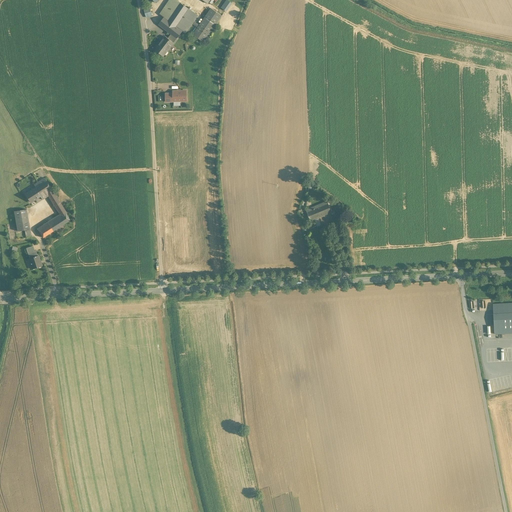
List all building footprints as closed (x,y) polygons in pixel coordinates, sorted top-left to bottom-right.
[(198,17),(174,0),(170,0),(159,15),(162,17),(157,25),(167,33),(164,38),(153,52),(163,59),(182,32),(187,35),(193,26),(196,29),(191,36),(202,44),(222,17),(211,9),(199,25),(194,22),(198,17)] [(227,0),(224,0),(220,7),(226,11),(232,3),(227,0)] [(151,9),(144,11),(146,20),(153,19),(151,9)] [(187,91),(163,93),(164,104),(187,103),(187,91)] [(27,183),(33,193),(24,199),(30,210),(48,198),(61,216),(39,230),(45,240),(78,219),(68,204),(64,207),(49,183),(46,179),(36,185),(33,180),(27,183)] [(318,207),(306,212),(310,221),(332,212),(327,202),(319,206),(318,207)] [(33,237),(28,212),(15,214),(20,239),(33,237)] [(30,261),(33,272),(44,268),(41,257),(30,261)] [(511,303),(493,304),(494,334),(511,333),(511,303)]
